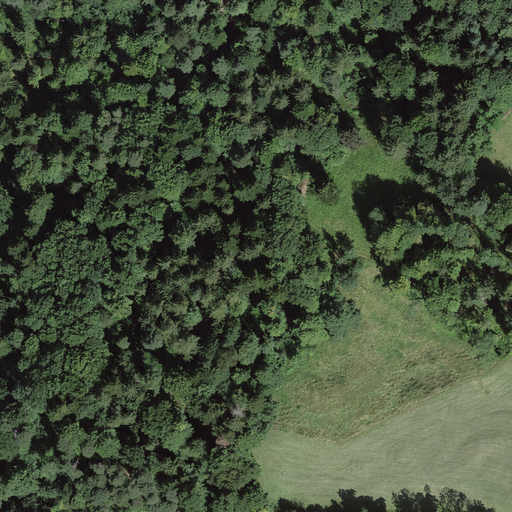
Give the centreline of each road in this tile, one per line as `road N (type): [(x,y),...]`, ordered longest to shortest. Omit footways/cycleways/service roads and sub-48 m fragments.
road 1 (track): [(237,0),(237,161)]
road 2 (track): [(237,161),(368,233)]
road 3 (track): [(237,161),(181,293)]
